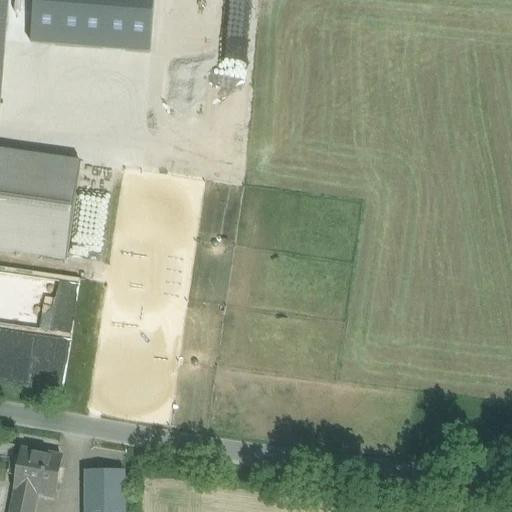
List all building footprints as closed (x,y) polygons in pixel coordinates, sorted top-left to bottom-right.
[(0,0),(0,107),(8,0),(0,0)] [(81,163),(0,151),(0,250),(67,260),(81,163)] [(67,386),(81,276),(0,266),(0,346),(23,341),(4,339),(21,335),(0,332),(0,330),(0,325),(26,329),(27,325),(37,368),(35,383),(67,386)] [(64,461),(22,453),(16,489),(17,489),(12,511),(35,511),(37,505),(34,505),(37,493),(57,496),(64,461)] [(126,511),(126,472),(86,472),(86,511),(126,511)] [(12,511),(17,489),(16,489),(0,485),(0,511),(12,511)]
